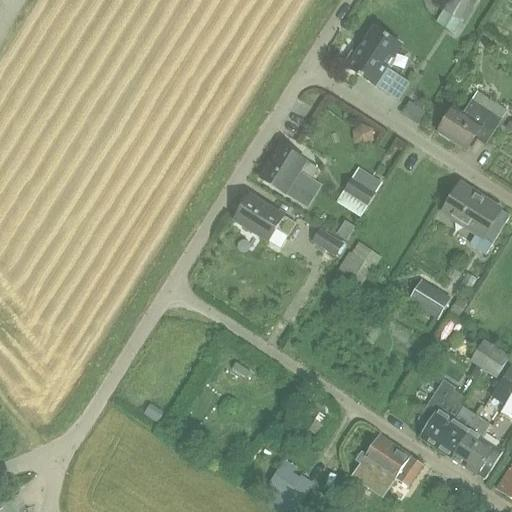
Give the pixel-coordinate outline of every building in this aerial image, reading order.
[(448,0),(443,11),(460,20),(470,0),(448,0)] [(350,64),(347,68),(375,87),(375,86),(387,67),(402,44),(374,26),(356,54),(352,51),(346,61),(350,64)] [(387,67),(375,86),(399,103),(411,83),(387,67)] [(439,132),(441,133),(440,135),(449,141),(450,139),(466,150),(474,138),(486,146),(503,119),(472,100),(462,115),(453,109),(439,132)] [(425,123),(433,111),(417,101),(409,113),(425,123)] [(318,169),(282,146),(261,179),(301,204),(314,183),(311,181),(318,169)] [(382,182),(358,168),(345,190),(368,204),(382,182)] [(461,185),(443,213),(473,233),(468,241),(487,253),(510,217),(499,210),(500,209),(461,185)] [(235,221),(269,242),(277,229),(289,236),(296,225),(251,196),(235,221)] [(353,228),(345,223),(337,236),(345,241),(353,228)] [(343,244),(320,230),(313,241),(336,256),(343,244)] [(350,253),(335,275),(349,284),(350,282),(362,263),(363,261),(350,253)] [(362,263),(350,282),(359,288),(371,269),(362,263)] [(407,303),(438,321),(452,298),(422,279),(407,303)] [(458,318),(466,305),(457,299),(449,313),(458,318)] [(483,342),(470,362),(487,373),(499,353),(483,342)] [(499,353),(487,373),(496,379),(509,359),(499,353)] [(494,396),(505,403),(511,392),(511,384),(504,380),(494,396)] [(317,399),(303,389),(296,399),(311,409),(312,407),(317,399)] [(432,400),(420,420),(430,427),(422,440),(436,449),(462,411),(458,409),(464,399),(451,391),(441,406),(432,400)] [(511,392),(505,403),(499,413),(511,420),(511,392)] [(317,399),(312,407),(331,420),(337,412),(326,403),(325,404),(317,399)] [(462,411),(436,449),(453,460),(473,429),(476,423),(479,419),(463,409),(462,411)] [(293,413),(288,420),(293,424),(298,417),(293,413)] [(473,429),(453,460),(466,469),(469,464),(465,461),(472,451),(474,453),(483,440),(481,439),(490,426),(479,419),(476,423),(473,429)] [(363,460),(367,463),(361,472),(376,483),(383,474),(394,481),(396,479),(409,488),(424,466),(379,436),(363,460)] [(469,464),(466,469),(477,476),(478,475),(484,480),(502,453),(495,449),(496,447),(483,440),(474,453),(472,451),(465,461),(469,464)] [(268,485),(273,488),(288,498),(289,497),(300,479),(281,465),(268,485)] [(511,465),(496,490),(511,500),(511,465)] [(312,490),(299,511),(321,511),(328,499),(312,490)]
